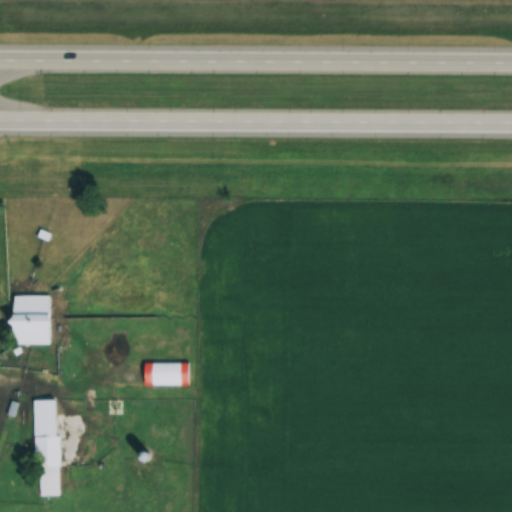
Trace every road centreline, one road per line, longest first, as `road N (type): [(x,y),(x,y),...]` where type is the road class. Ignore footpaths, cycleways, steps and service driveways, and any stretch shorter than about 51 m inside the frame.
road 1 (primary): [(511,61),(0,58)]
road 2 (primary): [(0,122),(511,124)]
